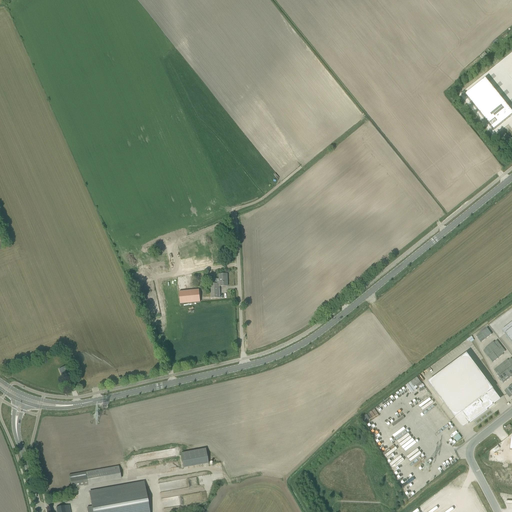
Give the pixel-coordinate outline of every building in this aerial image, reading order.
[(511,112),(485,79),(465,95),(493,130),(511,115),(511,112)] [(500,135),(505,141),(506,140),(509,144),(511,142),(508,138),(504,133),(500,135)] [(177,231),(156,240),(159,247),(180,238),(177,231)] [(159,247),(156,240),(149,243),(152,251),(159,247)] [(129,245),(129,251),(134,254),(138,254),(142,250),(142,244),(138,241),(132,241),(129,245)] [(195,248),(197,258),(181,261),(183,271),(212,265),(210,255),(212,255),(211,253),(209,254),(207,246),(195,248)] [(211,284),(211,298),(220,298),(220,294),(218,294),(218,287),(227,286),(227,274),(219,275),(219,279),(212,279),(213,284),(211,284)] [(159,281),(165,308),(178,305),(172,278),(159,281)] [(199,291),(179,292),(180,304),(200,302),(199,291)] [(481,332),(476,336),(481,343),(486,339),(481,332)] [(493,353),(498,359),(503,355),(502,354),(498,349),(496,351),(493,353)] [(490,399),(496,394),(466,354),(428,383),(455,418),(461,414),(468,424),(488,409),(489,409),(494,405),(490,399)] [(504,362),(502,364),(506,371),(509,368),(511,366),(508,361),(507,360),(504,362)] [(59,369),(63,381),(71,378),(66,366),(59,369)] [(382,403),(360,417),(381,451),(384,453),(385,452),(385,448),(387,448),(387,445),(388,443),(390,444),(393,443),(400,448),(400,443),(403,443),(405,441),(405,439),(407,439),(410,441),(407,436),(399,424),(394,420),(391,422),(390,419),(384,423),(382,426),(380,422),(381,420),(382,403)] [(203,449),(178,452),(180,467),(205,464),(203,449)] [(71,488),(88,485),(85,472),(69,475),(71,488)] [(92,506),(87,507),(87,511),(149,511),(143,481),(90,491),(92,506)]
